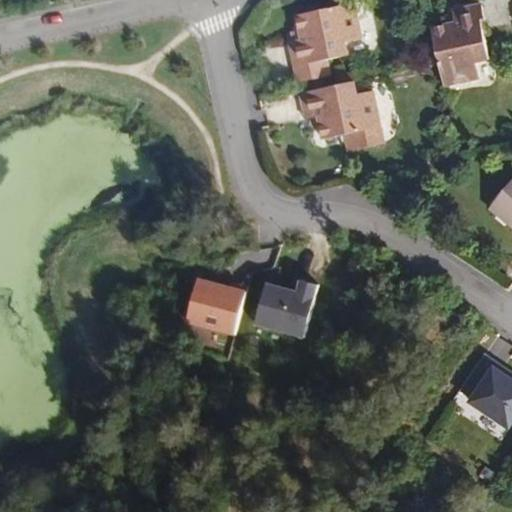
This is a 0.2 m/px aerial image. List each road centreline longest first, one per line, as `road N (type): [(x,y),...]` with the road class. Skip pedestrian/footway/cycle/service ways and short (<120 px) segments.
road 1 (residential): [(202,0),(248,176),(265,209),(392,234),(511,318)]
road 2 (residential): [(166,0),(0,39)]
